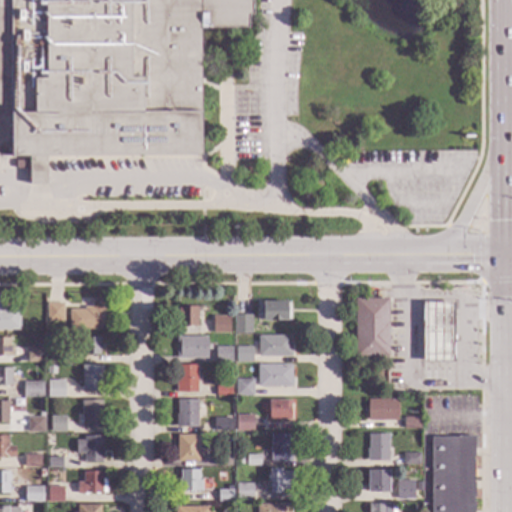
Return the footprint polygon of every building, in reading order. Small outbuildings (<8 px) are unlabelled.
[(251,0),(251,16),(247,16),(247,28),(199,28),(200,155),(45,156),(45,185),(28,185),(28,157),(0,157),(0,0),(251,0)] [(5,310),(18,309),(18,330),(0,330),(0,294),(4,294),(5,310)] [(387,322),(388,322),(388,349),(387,349),(387,357),(354,357),(354,299),(387,299),(387,322)] [(105,315),(103,315),(103,330),(68,330),(68,310),(83,310),(83,307),(90,308),(90,302),(105,303),(105,315)] [(285,321),(261,321),(261,302),(285,302),(285,321)] [(61,321),(46,321),(46,303),(60,303),(61,303),(61,321)] [(453,362),(422,362),(422,303),(453,303),(453,362)] [(196,327),(177,327),(177,304),(196,304),(196,327)] [(251,333),(233,333),(233,315),(250,315),(251,333)] [(228,334),(212,334),(212,316),(228,316),(228,334)] [(290,357),(257,357),(257,336),(290,336),(290,357)] [(98,344),(101,344),(101,349),(99,349),(99,355),(82,355),(82,338),(98,338),(98,344)] [(206,359),(175,359),(175,338),(206,338),(206,359)] [(9,348),(12,348),(13,356),(0,356),(0,339),(9,339),(9,348)] [(42,364),(26,364),(26,347),(43,347),(42,364)] [(251,348),(251,363),(235,363),(235,347),(251,348)] [(231,363),(214,363),(214,348),(231,348),(231,363)] [(196,393),(175,393),(175,365),(196,365),(196,393)] [(290,379),(292,379),(292,387),(257,387),(257,365),(290,365),(290,379)] [(54,374),(46,374),(46,366),(54,366),(54,374)] [(101,391),(81,391),(81,366),(101,366),(101,391)] [(11,386),(0,386),(0,368),(11,368),(11,386)] [(251,396),(235,396),(235,380),(251,380),(251,396)] [(63,398),(47,398),(47,381),(63,381),(63,398)] [(42,397),(22,397),(22,382),(42,382),(42,397)] [(230,396),(215,396),(215,386),(217,386),(230,386),(230,396)] [(396,421),(367,421),(367,399),(396,399),(396,421)] [(196,428),(175,428),(175,415),(176,415),(176,400),(196,400),(196,428)] [(100,416),(102,416),(102,428),(80,428),(80,401),(100,401),(100,416)] [(289,420),(268,420),(268,401),(289,401),(289,420)] [(7,423),(0,423),(0,402),(8,402),(7,423)] [(252,430),(234,431),(234,415),(252,415),(252,430)] [(65,432),(49,432),(49,416),(65,416),(65,432)] [(43,433),(26,433),(26,417),(29,417),(43,417),(43,433)] [(419,430),(419,418),(403,418),(402,430),(419,430)] [(230,431),(212,431),(212,420),(230,420),(230,431)] [(387,461),(365,462),(365,449),(367,449),(367,434),(387,434),(387,461)] [(197,461),(176,462),(176,435),(197,435),(197,461)] [(289,450),(290,450),(290,462),(269,462),(269,435),(289,435),(289,450)] [(473,511),(430,511),(430,438),(456,438),(456,436),(473,436),(473,511)] [(7,447),(14,447),(14,458),(0,457),(0,437),(7,437),(7,447)] [(101,463),(83,463),(83,454),(74,454),(75,441),(83,441),(83,437),(101,437),(101,463)] [(230,466),(215,466),(215,452),(230,452),(230,466)] [(420,465),(401,465),(401,453),(406,453),(406,452),(420,452),(420,465)] [(40,468),(23,468),(23,455),(25,455),(40,455),(40,468)] [(260,466),(245,466),(245,456),(260,456),(260,466)] [(61,467),(47,467),(47,458),(61,458),(61,467)] [(280,472),(289,472),(289,492),(280,492),(280,493),(268,493),(268,469),(280,469),(280,472)] [(198,481),(201,481),(201,491),(177,491),(177,478),(179,478),(179,470),(198,470),(198,481)] [(387,493),(367,493),(367,470),(387,470),(387,493)] [(8,494),(0,494),(0,472),(8,472),(8,494)] [(101,494),(83,494),(83,495),(76,495),(76,482),(82,482),(82,472),(101,472),(101,494)] [(413,499),(413,481),(395,481),(395,499),(413,499)] [(252,501),(234,501),(234,484),(252,484),(252,501)] [(42,503),(24,503),(24,487),(42,487),(42,503)] [(62,502),(47,502),(47,487),(62,487),(62,502)] [(231,502),(217,502),(217,491),(231,491),(231,502)]
